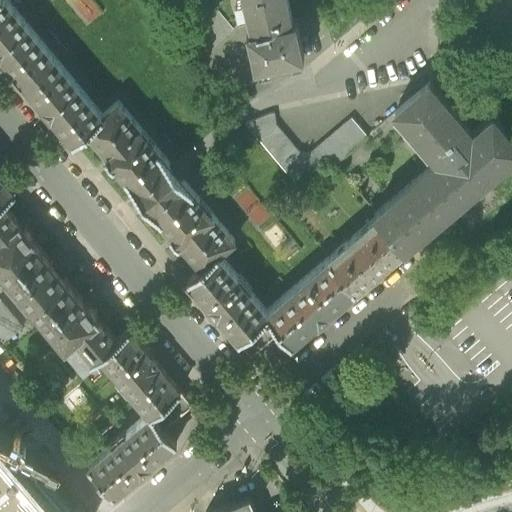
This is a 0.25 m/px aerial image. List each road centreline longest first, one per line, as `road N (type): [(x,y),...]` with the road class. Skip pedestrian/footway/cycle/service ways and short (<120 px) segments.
road 1 (tertiary): [(255,418),(0,113)]
road 2 (residential): [(255,418),(411,290)]
road 3 (unclassified): [(141,511),(255,418)]
road 4 (residential): [(421,0),(324,83)]
